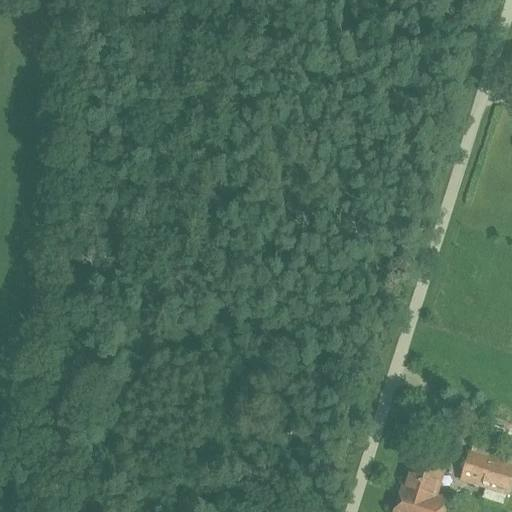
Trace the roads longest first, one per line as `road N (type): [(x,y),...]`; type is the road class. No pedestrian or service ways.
road 1 (unclassified): [(354,511),(511,4)]
road 2 (track): [(22,0),(138,24),(189,19)]
